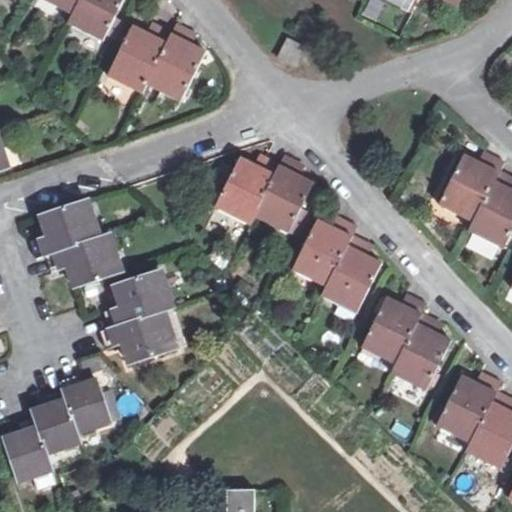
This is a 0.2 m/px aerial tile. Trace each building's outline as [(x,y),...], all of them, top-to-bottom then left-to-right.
[(42,0),(73,17),(69,24),(104,42),(107,36),(115,18),(124,0),(42,0)] [(372,0),(363,17),(375,23),(384,6),(372,0)] [(115,18),(107,36),(115,40),(123,22),(115,18)] [(179,25),(173,36),(159,29),(154,39),(134,29),(108,78),(143,95),(147,87),(182,104),(207,53),(188,44),(193,32),(179,25)] [(279,60),(295,68),(304,48),(288,40),(279,60)] [(0,151),(0,158),(4,173),(9,171),(2,151),(0,151)] [(511,188),(511,176),(501,171),(505,162),(490,155),(485,166),(465,157),(440,207),(475,223),(470,233),(505,250),(511,234),(511,190),(511,188)] [(284,157),(281,165),(266,157),(261,168),(241,158),(216,209),(250,227),(255,218),(289,235),(314,184),(295,175),(299,165),(284,157)] [(91,222),(95,221),(89,200),(84,202),(91,222)] [(84,202),(41,216),(48,238),(32,244),(38,261),(46,259),(52,275),(68,270),(76,290),(118,276),(112,255),(116,254),(110,237),(101,240),(95,221),(91,222),(84,202)] [(370,245),(354,237),(358,228),(344,220),(338,231),(318,221),(292,273),(327,289),(323,297),(359,315),(383,264),(365,255),(370,245)] [(112,255),(118,276),(123,275),(116,254),(112,255)] [(162,293),(167,291),(161,271),(156,272),(162,293)] [(173,310),(167,291),(162,293),(156,272),(114,286),(121,308),(105,313),(110,330),(102,333),(108,352),(124,347),(130,367),(172,353),(166,330),(170,329),(164,312),(173,310)] [(231,301),(242,311),(249,304),(239,293),(231,301)] [(440,321),(424,313),(428,305),(413,298),(408,308),(389,299),(363,348),(397,366),(393,375),(426,392),(452,341),(435,332),(440,321)] [(170,329),(177,351),(185,349),(173,310),(164,312),(170,329)] [(166,330),(172,353),(177,351),(170,329),(166,330)] [(84,363),(88,375),(104,369),(100,357),(84,363)] [(511,402),(511,400),(497,393),(501,383),(487,376),(482,386),(464,377),(438,428),(471,444),(467,453),(499,470),(511,445),(511,412),(508,411),(511,402)] [(35,418),(19,423),(22,434),(4,441),(18,485),(36,478),(53,472),(48,456),(81,444),(78,434),(114,423),(100,381),(81,387),(77,377),(61,382),(63,391),(48,396),(50,406),(33,412),(35,418)] [(53,472),(36,478),(42,495),(57,490),(58,490),(53,472)] [(256,511),(256,492),(228,491),(228,511),(256,511)]
